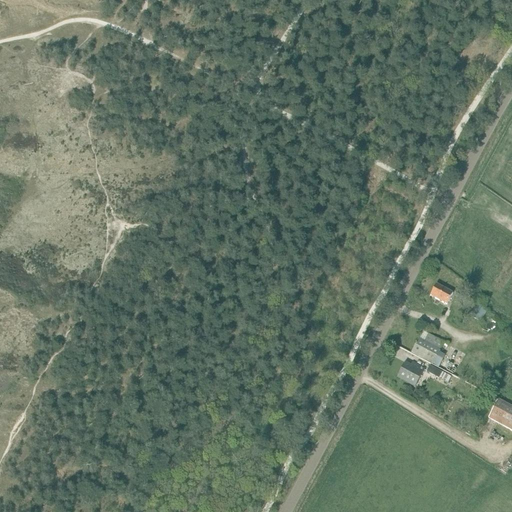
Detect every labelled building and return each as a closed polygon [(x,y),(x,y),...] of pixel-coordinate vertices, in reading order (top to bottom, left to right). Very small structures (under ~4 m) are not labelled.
[(436,285),(430,297),(447,306),(453,294),(436,285)] [(478,304),(470,317),(480,323),(487,311),(488,310),(485,308),(478,304)] [(488,304),(485,308),(488,310),(487,311),(499,319),(502,314),(488,304)] [(423,332),(411,354),(433,365),(444,344),(423,332)] [(406,364),(398,378),(415,388),(424,371),(413,364),(411,367),(406,364)] [(430,366),(427,373),(439,379),(448,384),(451,378),(442,373),(431,367),(430,366)] [(457,384),(458,383),(463,376),(457,372),(449,384),(455,388),(457,384)] [(474,389),(480,379),(466,372),(461,382),(474,389)] [(511,408),(498,401),(488,419),(511,432),(511,408)]
